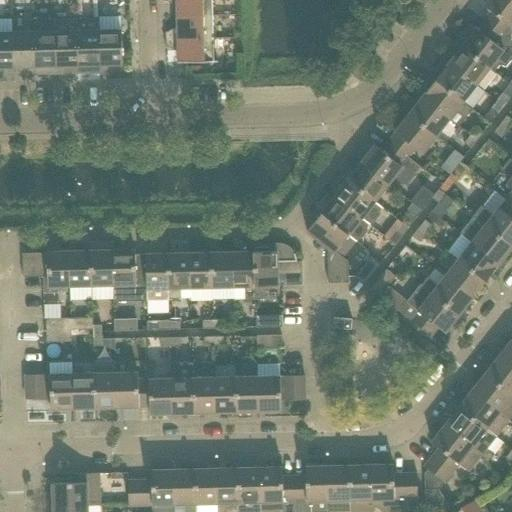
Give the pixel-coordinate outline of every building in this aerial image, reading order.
[(213,0),(164,0),(165,1),(177,1),(177,16),(214,16),(213,0)] [(511,39),(511,0),(488,0),(484,6),(491,11),(484,20),(511,41),(511,39)] [(56,19),(57,74),(78,73),(77,18),(77,16),(71,16),(70,18),(56,19)] [(166,32),(166,39),(214,39),(214,33),(214,16),(177,16),(177,32),(166,32)] [(35,74),(49,74),(57,74),(56,19),(54,19),(54,18),(42,18),(40,17),(36,17),(36,18),(34,18),(34,32),(35,74)] [(92,73),(100,72),(99,30),(99,18),(77,18),(78,73),(92,73)] [(490,68),(490,67),(495,70),(500,63),(506,65),(511,57),(511,41),(484,20),(477,29),(476,29),(462,46),(490,68)] [(123,64),(122,30),(99,30),(100,72),(108,72),(108,65),(123,64)] [(0,32),(0,67),(6,67),(6,75),(14,75),(13,33),(0,32)] [(14,75),(21,74),(35,74),(34,32),(13,33),(14,75)] [(215,62),(214,39),(166,39),(166,47),(178,47),(178,62),(215,62)] [(476,85),(477,84),(478,84),(490,68),(462,46),(449,63),(476,85)] [(463,102),(476,85),(449,63),(436,80),(463,102)] [(202,74),(202,66),(192,66),(192,74),(202,74)] [(423,97),(450,119),(459,126),(472,109),(463,102),(436,80),(423,97)] [(504,93),(497,101),(504,106),(511,98),(504,93)] [(409,114),(437,136),(450,119),(423,97),(409,114)] [(498,114),(504,106),(497,101),(491,108),(498,114)] [(484,118),(490,123),(498,114),(491,108),(484,118)] [(422,154),(437,136),(409,114),(395,132),(396,133),(389,141),(409,157),(416,148),(422,154)] [(511,119),(507,115),(501,124),(507,129),(511,123),(511,119)] [(502,137),(507,129),(501,124),(495,132),(502,137)] [(471,135),(477,140),(484,132),(477,127),(471,135)] [(477,140),(471,135),(464,143),(471,148),(477,140)] [(388,184),(395,176),(406,185),(420,166),(409,157),(389,141),(382,150),(375,145),(361,163),(388,184)] [(375,201),(388,184),(361,163),(348,180),(375,201)] [(335,197),(370,224),(372,221),(376,221),(381,214),(381,210),(383,207),(375,201),(348,180),(335,197)] [(439,190),(435,195),(433,197),(439,203),(445,195),(444,194),(439,190)] [(439,203),(435,208),(443,214),(454,201),(445,195),(439,203)] [(348,235),(357,241),(359,238),(363,237),(368,231),(368,227),(370,224),(335,197),(321,214),(348,235)] [(499,208),(493,215),(482,206),(473,216),(485,225),(511,246),(511,203),(507,199),(500,208),(499,208)] [(408,215),(403,222),(402,223),(409,228),(422,211),(412,203),(408,209),(408,215)] [(335,251),(348,235),(321,214),(307,232),(328,248),(329,283),(340,283),(348,282),(348,261),(335,251)] [(444,222),(435,215),(431,219),(431,220),(439,227),(444,222)] [(396,244),(403,236),(409,228),(402,223),(403,222),(398,219),(385,236),(396,244)] [(425,220),(419,228),(426,234),(432,225),(425,220)] [(499,264),(511,247),(511,246),(485,225),(472,242),(499,264)] [(419,242),(426,234),(419,228),(413,236),(419,242)] [(458,259),(486,281),(499,264),(472,242),(461,235),(448,251),(458,259)] [(278,285),(283,285),(303,285),(303,273),(278,273),(278,261),(297,261),(297,258),(296,257),(295,255),(295,253),(294,252),(292,250),(291,248),(289,246),(286,245),(283,244),(281,244),(279,243),(268,244),(268,246),(255,247),(255,252),(256,298),(266,298),(265,286),(278,286),(278,285)] [(114,286),(113,250),(91,251),(92,300),(114,299),(114,286)] [(136,258),(135,250),(113,250),(114,286),(114,299),(114,302),(147,301),(146,269),(146,257),(145,257),(146,259),(136,259),(136,258)] [(59,291),(59,287),(71,286),(70,251),(47,252),(47,253),(47,265),(23,265),(23,277),(43,276),(43,292),(59,291)] [(70,251),(71,286),(71,300),(92,300),(91,251),(70,251)] [(212,253),(212,287),(234,287),(234,252),(212,253)] [(234,287),(246,287),(246,299),(256,298),(255,252),(234,252),(234,287)] [(23,253),(23,265),(47,265),(47,253),(23,253)] [(169,288),(170,298),(181,297),(181,298),(191,298),(191,288),(190,253),(169,254),(169,288)] [(212,287),(212,253),(190,253),(191,288),(212,287)] [(169,254),(146,254),(146,257),(146,269),(147,301),(170,300),(170,298),(169,288),(169,254)] [(371,257),(366,263),(356,277),(365,284),(381,264),(371,257)] [(445,276),(473,298),(486,281),(458,259),(445,276)] [(303,273),(302,261),(297,261),(278,261),(278,273),(303,273)] [(371,289),(381,296),(388,287),(396,277),(387,269),(371,289)] [(435,269),(428,277),(421,285),(459,315),(473,298),(445,276),(445,277),(435,269)] [(438,327),(445,333),(459,315),(421,285),(420,284),(407,301),(388,287),(381,296),(411,321),(431,336),(438,327)] [(282,327),(282,315),(256,316),(256,328),(282,327)] [(113,316),(113,330),(136,331),(137,317),(113,316)] [(94,317),(71,318),(46,319),(46,330),(71,330),(71,329),(93,329),(93,325),(94,325),(94,317)] [(334,317),(333,328),(351,329),(352,319),(334,317)] [(170,330),(170,321),(170,320),(148,321),(148,330),(170,330)] [(204,329),(213,328),(213,320),(203,320),(204,329)] [(224,320),(213,320),(213,328),(224,328),(224,320)] [(170,321),(170,330),(181,330),(181,321),(170,321)] [(93,329),(93,335),(102,335),(102,325),(94,325),(93,325),(93,329)] [(46,330),(47,342),(72,342),(71,330),(46,330)] [(102,345),(102,335),(93,335),(93,346),(102,345)] [(282,347),(282,335),(257,336),(257,347),(282,347)] [(215,337),(215,345),(224,345),(224,336),(215,337)] [(161,346),(171,346),(171,337),(161,338),(161,346)] [(171,337),(171,346),(181,346),(181,337),(171,337)] [(215,345),(215,337),(204,337),(204,345),(215,345)] [(511,339),(499,357),(511,367),(511,339)] [(511,367),(499,357),(485,374),(511,394),(511,367)] [(95,408),(117,408),(117,373),(116,373),(115,361),(94,362),(94,363),(94,373),(95,408)] [(172,413),(194,413),(193,378),(194,378),(193,362),(171,363),(171,378),(172,378),(172,413)] [(73,374),(74,409),(95,408),(94,373),(94,363),(73,363),(73,374)] [(117,373),(117,408),(150,407),(149,379),(138,379),(138,372),(117,373)] [(73,374),(46,374),(26,375),(26,387),(50,386),(51,398),(51,409),(74,409),(73,374)] [(499,412),(510,420),(511,417),(511,394),(485,374),(472,391),(499,412)] [(305,375),(285,376),(271,376),(258,376),(259,411),(281,411),(281,400),(281,388),(305,387),(305,375)] [(237,412),(250,411),(259,411),(258,376),(236,377),(237,412)] [(194,413),(215,412),(215,377),(194,378),(193,378),(194,413)] [(215,377),(215,412),(237,412),(236,377),(215,377)] [(149,379),(150,407),(150,414),(172,413),(172,378),(171,378),(149,379)] [(26,387),(26,399),(47,399),(51,398),(50,386),(26,387)] [(285,400),(306,400),(305,387),(281,388),(281,400),(285,400)] [(497,437),(510,420),(499,412),(472,391),(459,408),(497,437)] [(459,408),(445,425),(478,450),(482,456),(482,455),(488,463),(495,454),(488,449),(497,437),(459,408)] [(470,471),(482,456),(478,450),(445,425),(432,442),(439,448),(432,457),(452,473),(459,464),(470,471)] [(425,466),(428,469),(444,482),(452,473),(432,457),(425,466)] [(373,507),(377,507),(384,511),(417,511),(419,510),(418,499),(406,499),(406,474),(394,474),(394,464),(371,465),(373,507)] [(351,511),(350,465),(328,466),(329,511),(351,511)] [(373,507),(371,465),(350,465),(351,511),(372,511),(373,507)] [(329,511),(328,466),(306,467),(306,476),(295,476),(295,502),(295,511),(329,511)] [(260,511),(295,511),(295,502),(295,476),(283,477),(283,467),(260,468),(260,511)] [(217,503),(218,503),(218,511),(239,511),(238,468),(216,469),(217,503)] [(260,511),(260,468),(238,468),(239,511),(260,511)] [(196,511),(196,504),(195,469),(174,470),(174,505),(186,504),(186,511),(196,511)] [(195,469),(196,504),(217,503),(216,469),(195,469)] [(425,473),(425,490),(439,489),(444,482),(428,469),(425,473)] [(174,511),(174,505),(174,470),(151,470),(152,480),(152,505),(152,511),(174,511)] [(74,474),(75,483),(53,483),(53,505),(101,503),(100,473),(74,474)] [(418,496),(417,473),(406,474),(406,499),(418,499),(418,496)] [(141,505),(140,480),(128,481),(129,506),(141,505)] [(152,480),(140,480),(141,505),(152,505),(152,480)] [(53,511),(100,511),(101,503),(53,505),(53,511)]
